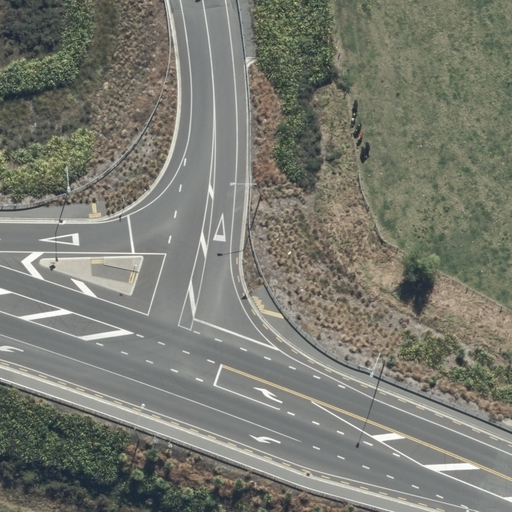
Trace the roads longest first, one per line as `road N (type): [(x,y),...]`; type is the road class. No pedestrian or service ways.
road 1 (tertiary): [(177,360),(511,487)]
road 2 (unclassified): [(0,245),(141,231),(214,167)]
road 3 (unclassified): [(214,167),(177,360)]
road 4 (unclassified): [(204,0),(214,167)]
